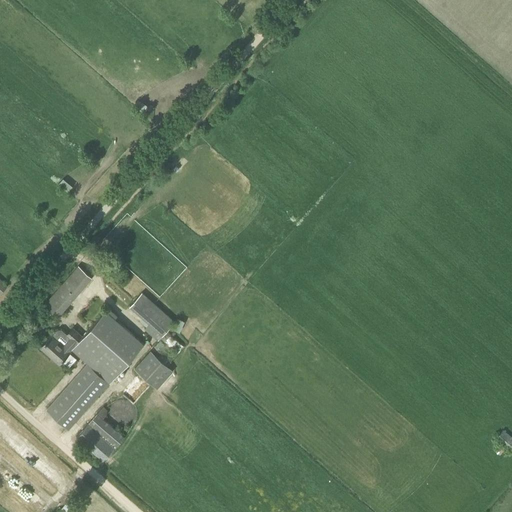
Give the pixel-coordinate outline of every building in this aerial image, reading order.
[(65,177),(59,183),(68,191),(73,185),(65,177)] [(92,277),(79,265),(43,306),(57,318),(92,277)] [(142,291),(130,305),(148,321),(144,326),(158,339),(174,320),(142,291)] [(110,381),(144,344),(115,318),(117,316),(108,307),(82,336),(72,348),(88,362),(110,381)] [(177,316),(173,327),(181,330),(186,320),(177,316)] [(72,348),(82,336),(73,328),(67,334),(60,328),(57,328),(41,346),(59,363),(61,361),(68,367),(76,358),(69,352),(70,351),(72,348)] [(173,370),(151,350),(135,367),(156,388),(173,370)] [(69,428),(110,381),(88,362),(47,408),(69,428)] [(125,436),(97,413),(77,437),(104,460),(125,436)] [(511,450),(511,436),(503,429),(495,439),(500,443),(494,450),(500,455),(506,447),(511,451),(511,450)] [(27,446),(15,438),(10,446),(22,454),(27,446)]
